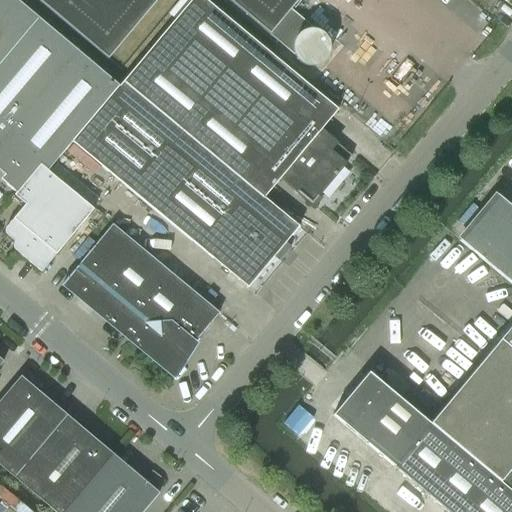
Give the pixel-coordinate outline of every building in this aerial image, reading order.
[(0,0),(0,69),(41,21),(16,0),(0,0)] [(227,0),(269,35),(290,9),(298,0),(36,0),(107,59),(156,0),(227,0)] [(195,0),(125,84),(265,202),(282,181),(312,206),(352,158),(322,133),(339,113),(203,0),(195,0)] [(316,66),(318,65),(321,63),(322,62),(324,60),(325,58),(327,56),(328,54),(328,52),(329,50),(329,49),(329,47),(328,45),(328,43),(327,41),(327,39),(326,38),(325,36),(323,34),(320,32),(317,31),(315,30),(290,9),(269,35),(293,55),(295,58),(296,60),(298,62),(301,64),(302,65),(305,66),(307,66),(309,66),(312,66),(314,66),(316,66)] [(41,167),(49,174),(74,145),(121,89),(41,21),(0,69),(0,170),(8,178),(6,188),(17,196),(41,167)] [(121,89),(74,145),(249,292),(300,232),(265,202),(125,84),(121,89)] [(41,167),(17,196),(14,199),(25,208),(9,228),(8,231),(9,235),(8,237),(15,243),(14,247),(14,249),(15,251),(43,275),(95,211),(49,174),(41,167)] [(511,207),(497,195),(496,196),(497,196),(460,240),(459,240),(458,241),(511,285),(511,207)] [(172,376),(222,317),(114,227),(65,287),(172,376)] [(511,327),(431,426),(511,493),(511,327)] [(430,426),(370,375),(334,418),(394,469),(430,426)] [(0,466),(53,511),(67,511),(115,456),(23,378),(0,404),(0,466)] [(511,511),(511,493),(431,426),(430,426),(394,469),(446,511),(511,511)] [(115,456),(67,511),(146,511),(161,496),(115,456)]
